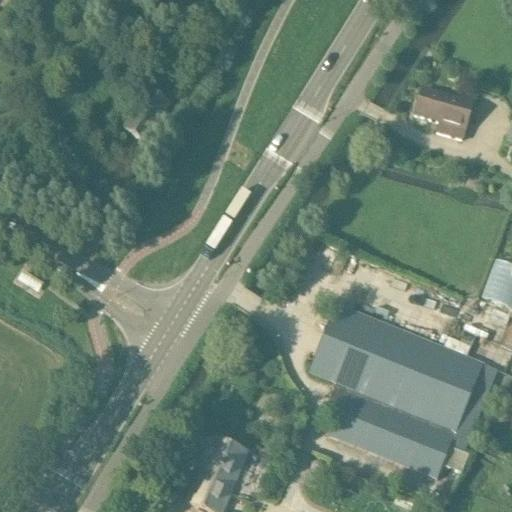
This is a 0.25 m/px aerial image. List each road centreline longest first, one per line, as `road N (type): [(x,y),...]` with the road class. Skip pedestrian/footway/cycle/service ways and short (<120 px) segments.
road 1 (unclassified): [(416,0),(189,341)]
road 2 (primary): [(177,315),(377,0)]
road 3 (unclassified): [(88,511),(189,341)]
road 4 (primary): [(56,511),(159,344)]
road 5 (unclassified): [(177,315),(52,258)]
road 6 (unclassified): [(52,258),(159,344)]
